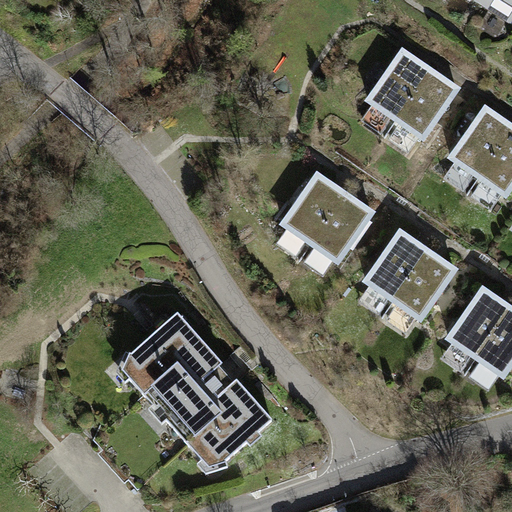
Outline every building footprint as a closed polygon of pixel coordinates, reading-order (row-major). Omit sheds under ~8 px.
[(511,0),(467,0),(511,27),(511,0)] [(395,123),(433,69),(403,47),(365,102),(395,123)] [(433,69),(395,123),(424,143),(464,89),(433,69)] [(478,179),(511,130),(511,123),(485,104),(448,159),(478,179)] [(511,192),(511,130),(478,179),(508,198),(511,192)] [(317,171),(279,225),(311,246),(346,193),(347,192),(317,171)] [(377,212),(346,193),(311,246),(339,267),(377,212)] [(400,229),(362,282),(393,304),(431,250),(400,229)] [(460,270),(431,250),(393,304),(422,324),(460,270)] [(511,305),(483,285),(446,340),(476,361),(511,306),(511,305)] [(511,371),(511,306),(476,361),(505,381),(511,371)] [(129,355),(124,373),(143,393),(151,387),(195,436),(188,443),(211,467),(225,462),(247,441),(251,447),(264,437),(259,432),(272,421),(237,380),(233,383),(219,366),(221,364),(178,314),(129,355)]
